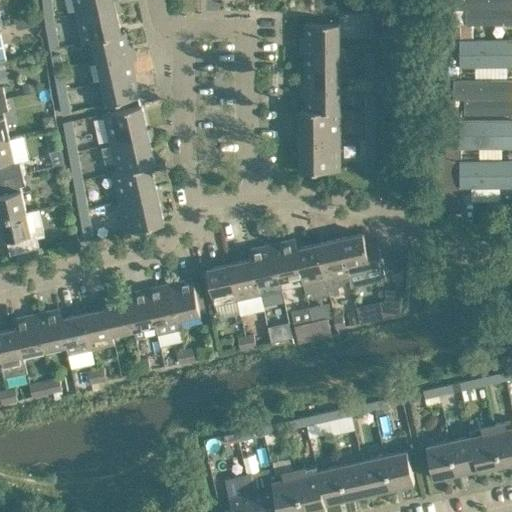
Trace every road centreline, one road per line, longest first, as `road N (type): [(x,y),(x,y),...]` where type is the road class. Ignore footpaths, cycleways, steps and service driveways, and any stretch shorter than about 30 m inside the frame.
road 1 (residential): [(511,265),(352,202),(297,197),(201,211)]
road 2 (residential): [(201,211),(162,247),(0,281)]
road 3 (residential): [(201,211),(154,0)]
